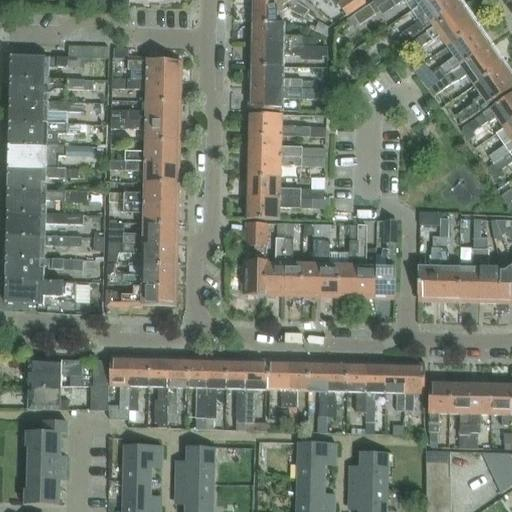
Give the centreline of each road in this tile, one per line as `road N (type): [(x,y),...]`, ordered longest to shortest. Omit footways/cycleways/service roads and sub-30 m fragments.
road 1 (residential): [(194,332),(237,333),(259,344),(372,347),(405,339),(511,340)]
road 2 (residential): [(194,332),(195,258),(210,236),(206,41)]
road 3 (residential): [(0,35),(53,36),(74,23),(99,23),(133,39),(206,41)]
